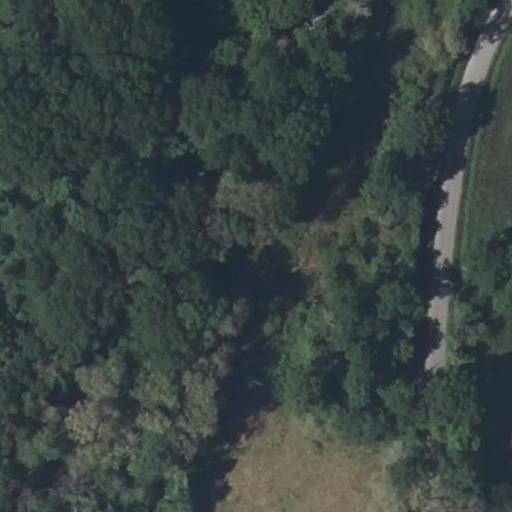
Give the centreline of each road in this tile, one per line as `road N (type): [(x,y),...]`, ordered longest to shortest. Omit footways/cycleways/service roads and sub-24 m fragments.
road 1 (unclassified): [(511,0),(462,115),(446,236),(453,511)]
road 2 (track): [(0,386),(191,136),(288,34),(337,0)]
